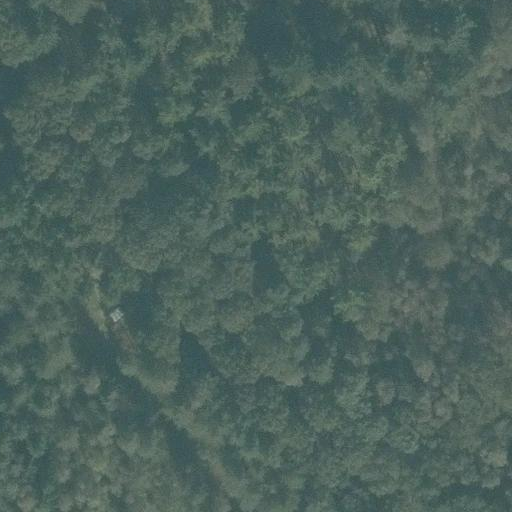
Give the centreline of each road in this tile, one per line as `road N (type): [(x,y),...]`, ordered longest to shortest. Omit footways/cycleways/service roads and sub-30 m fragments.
road 1 (track): [(407,511),(0,21)]
road 2 (track): [(134,184),(309,0)]
